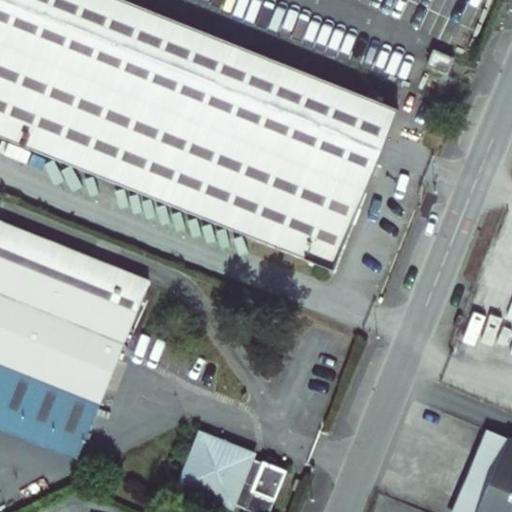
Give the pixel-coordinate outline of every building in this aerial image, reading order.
[(400,113),(118,0),(0,0),(0,138),(336,273),(400,113)] [(448,76),(455,59),(443,54),(436,51),(429,68),(448,76)] [(151,282),(0,220),(0,366),(69,394),(94,333),(125,345),(151,282)] [(0,431),(78,462),(125,345),(94,333),(69,394),(0,366),(0,431)] [(478,511),(509,440),(488,431),(453,511),(478,511)] [(275,501),(286,473),(263,464),(262,468),(254,464),(252,454),(207,436),(199,438),(181,482),(183,489),(229,508),(237,505),(246,484),(255,488),(253,492),(275,501)] [(509,440),(478,511),(511,511),(511,439),(510,439),(509,440)]
